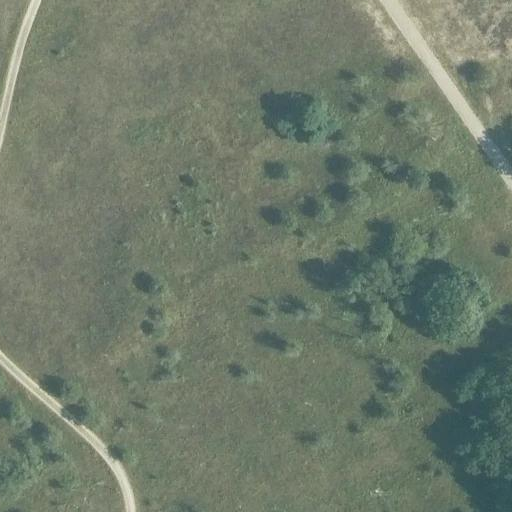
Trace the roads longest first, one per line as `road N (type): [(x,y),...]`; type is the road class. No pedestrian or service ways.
road 1 (track): [(511,182),(385,0)]
road 2 (track): [(0,358),(108,456),(131,511)]
road 3 (track): [(35,0),(0,124)]
